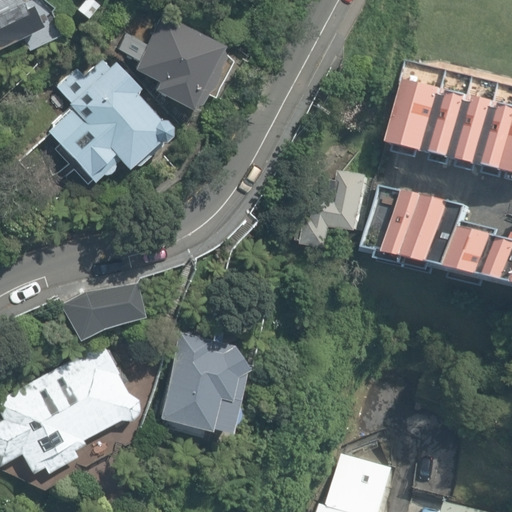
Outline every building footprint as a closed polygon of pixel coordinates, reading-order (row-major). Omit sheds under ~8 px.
[(0,0),(0,44),(39,28),(19,0),(0,0)] [(216,48),(149,16),(123,60),(177,104),(216,48)] [(160,126),(100,54),(28,113),(87,185),(160,126)] [(511,104),(405,80),(388,142),(511,171),(511,104)] [(359,232),(370,175),(339,170),(338,180),(323,178),(320,200),(316,199),(312,218),(306,217),(303,233),(298,232),(296,241),(301,242),(301,244),(328,249),(332,227),(359,232)] [(436,263),(511,282),(511,237),(499,235),(501,229),(466,220),(469,206),(382,184),(366,246),(383,250),(381,258),(434,271),(436,263)] [(61,309),(80,340),(150,327),(144,293),(61,309)] [(238,343),(173,325),(150,411),(215,428),(238,343)] [(142,424),(100,345),(0,398),(0,456),(18,490),(142,424)] [(382,511),(396,468),(345,454),(329,506),(322,504),(319,511),(382,511)] [(491,511),(446,501),(443,511),(491,511)]
